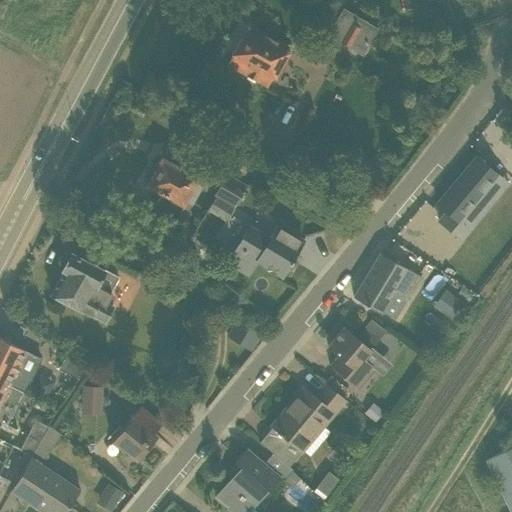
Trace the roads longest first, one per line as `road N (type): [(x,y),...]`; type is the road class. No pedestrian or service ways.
road 1 (residential): [(136,511),(464,126),(497,72),(501,18)]
road 2 (secondary): [(0,248),(129,0)]
road 3 (track): [(511,383),(432,511)]
